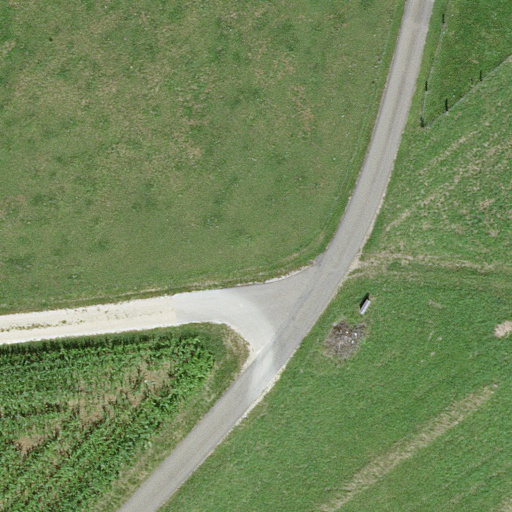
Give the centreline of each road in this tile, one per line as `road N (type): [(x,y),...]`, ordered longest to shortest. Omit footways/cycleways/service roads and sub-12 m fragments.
road 1 (residential): [(412,0),(364,204),(238,395),(129,511)]
road 2 (track): [(0,330),(303,293)]
road 3 (track): [(511,284),(303,293)]
